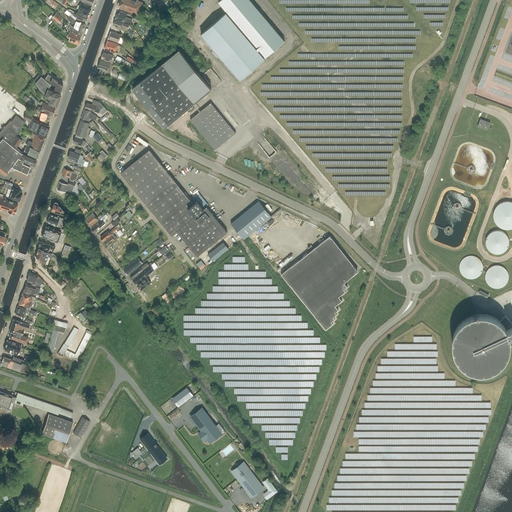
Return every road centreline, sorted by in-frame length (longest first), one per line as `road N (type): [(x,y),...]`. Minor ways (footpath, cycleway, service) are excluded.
road 1 (unclassified): [(196,270),(112,167),(137,124),(326,220),(382,272),(404,277)]
road 2 (tertiary): [(413,265),(411,223),(492,0)]
road 3 (tertiary): [(301,511),(364,344),(403,312),(414,290)]
road 4 (unclassified): [(133,283),(53,186),(67,150)]
road 5 (unclassified): [(67,150),(120,0)]
